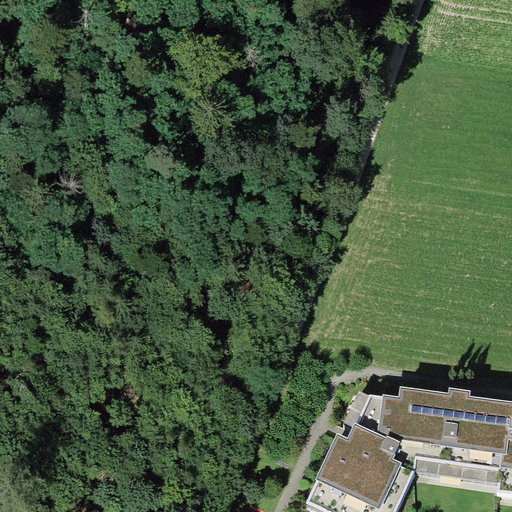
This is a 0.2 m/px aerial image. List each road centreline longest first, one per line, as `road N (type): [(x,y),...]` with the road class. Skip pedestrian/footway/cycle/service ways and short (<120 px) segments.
road 1 (track): [(216,511),(413,0)]
road 2 (track): [(0,175),(89,336),(155,511)]
